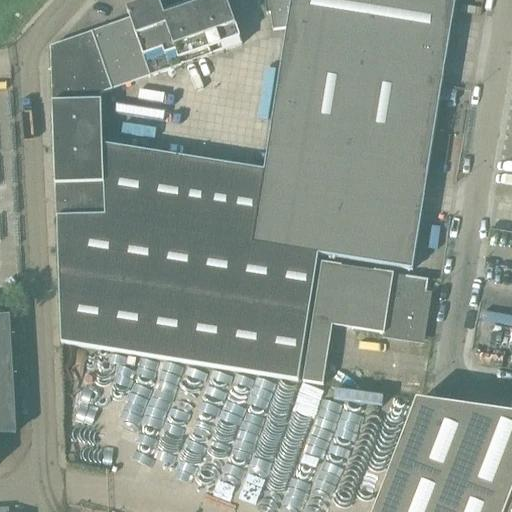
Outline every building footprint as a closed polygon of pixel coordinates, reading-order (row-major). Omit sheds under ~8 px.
[(264,0),(266,16),(270,15),(272,32),(286,30),(264,172),(102,147),(100,96),(112,92),(112,93),(113,92),(112,92),(150,78),(242,46),(225,0),(217,0),(204,5),(205,7),(195,10),(185,5),(162,13),(158,0),(126,11),(130,21),(92,35),(92,33),(91,34),(92,35),(51,49),(56,219),(57,247),(61,341),(61,345),(298,383),(318,257),(412,272),(424,196),(454,12),(459,13),(459,14),(480,17),(483,0),(264,0)] [(414,271),(423,273),(429,233),(420,231),(414,271)] [(419,341),(426,294),(428,282),(322,265),(303,384),(323,387),(332,328),(383,336),(383,335),(419,341)] [(0,435),(15,435),(14,416),(16,416),(10,318),(0,318),(0,435)] [(511,511),(511,417),(416,403),(374,511),(511,511)]
